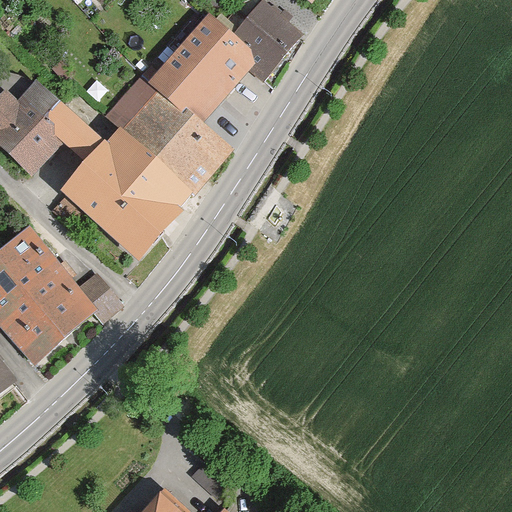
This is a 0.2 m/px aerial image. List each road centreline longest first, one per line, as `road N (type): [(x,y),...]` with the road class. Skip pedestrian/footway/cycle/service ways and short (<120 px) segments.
road 1 (secondary): [(148,319),(361,0)]
road 2 (residential): [(0,171),(148,319)]
road 3 (secondary): [(0,454),(148,319)]
